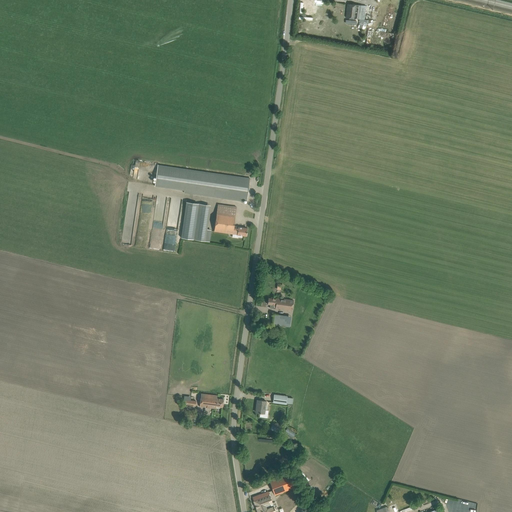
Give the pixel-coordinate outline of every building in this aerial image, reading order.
[(347,4),(346,18),(351,18),(359,19),(359,22),(368,23),(369,20),(365,19),(366,6),(352,4),(347,4)] [(250,178),(187,169),(157,165),(154,186),(184,191),(184,193),(247,202),(250,178)] [(207,229),(210,204),(185,201),(180,238),(209,241),(211,229),(207,229)] [(233,234),(234,226),(237,206),(218,204),(214,231),(233,234)] [(234,226),(233,234),(237,234),(237,235),(246,236),(247,228),(234,226)] [(275,298),(275,299),(268,298),(267,304),(270,304),(270,308),(275,309),(275,308),(292,310),(293,300),(277,298),(276,299),(276,298),(275,298)] [(274,314),(272,324),(279,325),(280,315),(274,314)] [(217,395),(202,394),(201,407),(217,409),(217,408),(220,408),(220,407),(222,407),(223,399),(217,398),(217,395)] [(287,396),(274,395),(272,403),(286,405),(287,396)] [(256,412),(261,413),(264,414),(266,401),(257,400),(256,405),(257,405),(256,412)] [(282,430),(272,424),(269,428),(279,434),(282,430)] [(269,481),(275,496),(296,488),(293,479),(289,480),(287,474),(269,481)] [(257,495),(252,497),(258,511),(274,511),(271,503),(272,503),(268,491),(257,495)]
